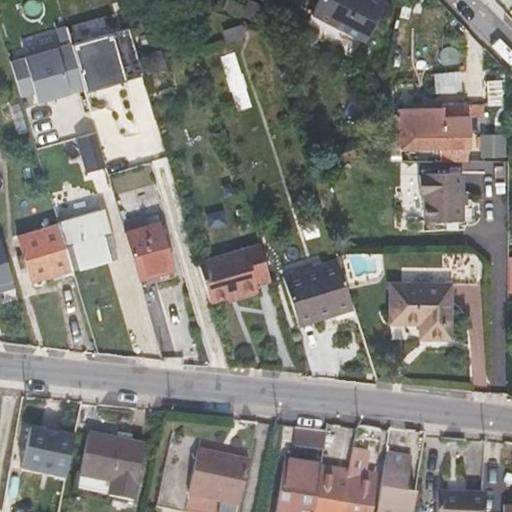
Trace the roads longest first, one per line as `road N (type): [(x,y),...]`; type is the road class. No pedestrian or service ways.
road 1 (residential): [(511,419),(0,364)]
road 2 (unknown): [(492,417),(494,120)]
